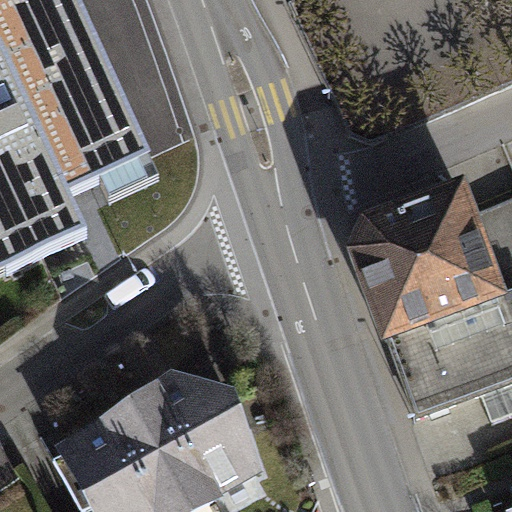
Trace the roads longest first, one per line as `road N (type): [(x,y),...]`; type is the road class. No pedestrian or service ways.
road 1 (residential): [(281,214),(0,393)]
road 2 (tertiary): [(281,214),(381,511)]
road 3 (residential): [(511,116),(281,214)]
road 4 (tertiary): [(205,0),(253,111),(281,214)]
